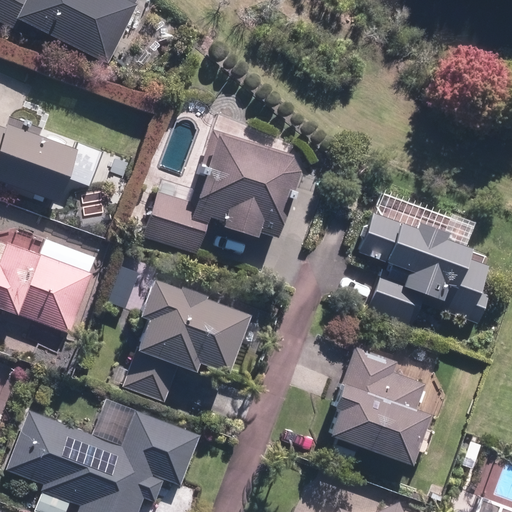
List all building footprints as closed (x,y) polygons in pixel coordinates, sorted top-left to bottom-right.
[(106,59),(134,0),(0,0),(0,15),(21,26),(24,20),(106,59)] [(0,124),(0,179),(59,201),(77,152),(0,124)] [(302,157),(216,131),(195,198),(160,188),(146,235),(198,250),(209,216),(278,237),(302,157)] [(383,258),(363,310),(413,328),(426,298),(448,308),(481,322),(494,289),(484,285),(493,260),(471,251),(474,244),(459,239),(464,226),(422,211),(417,223),(371,209),(357,248),(383,258)] [(0,310),(72,333),(92,272),(0,242),(0,310)] [(254,309),(158,277),(136,344),(138,344),(124,384),(167,399),(181,359),(232,375),(254,309)] [(327,436),(415,463),(432,409),(422,404),(429,381),(393,370),(398,355),(356,342),(327,436)] [(201,433),(139,410),(125,448),(30,410),(7,467),(82,496),(76,511),(129,511),(144,469),(182,483),(201,433)] [(492,511),(463,501),(458,511),(492,511)] [(364,511),(341,503),(338,511),(315,511),(303,507),(301,511),(364,511)]
